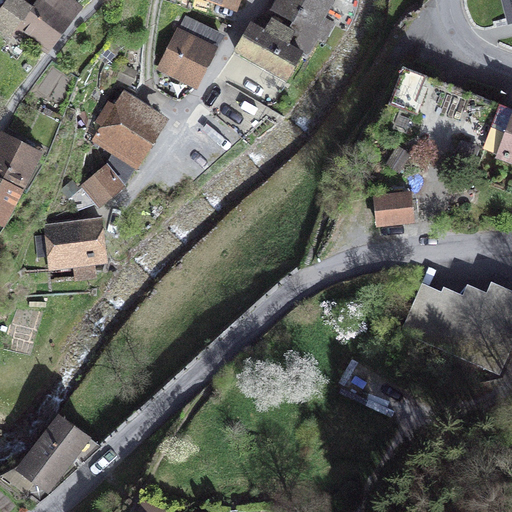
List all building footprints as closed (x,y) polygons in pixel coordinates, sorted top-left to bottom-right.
[(0,25),(13,35),(19,28),(29,35),(48,50),(80,7),(71,0),(39,0),(30,13),(12,0),(9,0),(0,13),(0,25)] [(210,0),(234,9),(237,0),(210,0)] [(280,0),(275,10),(294,20),(298,13),(329,31),(346,0),(280,0)] [(323,42),(329,31),(298,13),(294,20),(288,31),(293,34),(285,46),(301,55),(306,58),(317,38),(323,42)] [(186,19),(161,67),(196,85),(221,37),(186,19)] [(287,80),(301,55),(285,46),(293,34),(288,31),(272,21),(265,33),(251,25),(236,51),(287,80)] [(13,35),(23,43),(29,35),(19,28),(13,35)] [(500,155),(511,122),(511,109),(403,69),(378,134),(477,171),(485,150),(500,155)] [(131,87),(136,75),(128,71),(123,84),(131,87)] [(116,151),(106,167),(123,187),(159,129),(157,118),(125,97),(120,104),(115,101),(102,122),(93,116),(85,138),(98,150),(103,143),(116,151)] [(511,122),(500,155),(511,159),(511,122)] [(3,136),(0,141),(0,179),(20,191),(39,155),(3,136)] [(398,148),(387,166),(398,173),(409,155),(398,148)] [(97,204),(99,207),(123,187),(106,167),(80,190),(69,200),(78,211),(97,204)] [(0,224),(2,225),(20,191),(0,179),(0,224)] [(60,191),(69,200),(80,190),(72,180),(60,191)] [(404,223),(404,224),(414,223),(410,194),(375,198),(378,225),(404,223)] [(94,263),(105,262),(101,220),(46,225),(48,237),(39,238),(41,255),(49,254),(51,267),(75,265),(76,280),(96,278),(94,263)] [(415,307),(404,331),(498,372),(511,341),(511,294),(492,286),(488,297),(468,289),(464,300),(444,291),(443,294),(439,303),(421,295),(420,294),(419,296),(415,307)] [(421,295),(439,303),(443,294),(425,286),(421,295)] [(408,304),(415,307),(419,296),(413,293),(408,304)] [(60,476),(89,437),(59,415),(30,455),(31,455),(20,469),(36,481),(47,489),(58,475),(60,476)] [(27,493),(36,481),(20,469),(19,468),(5,476),(27,493)]
